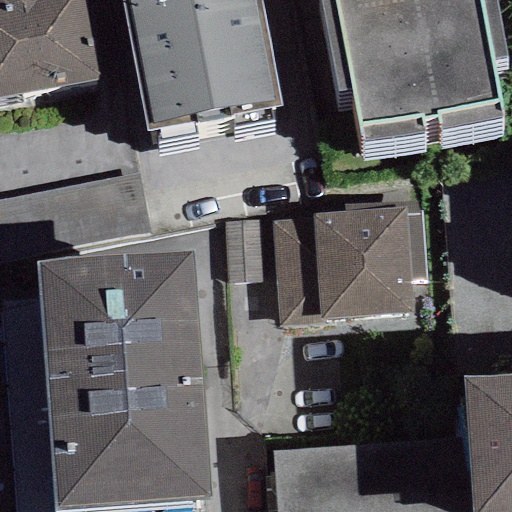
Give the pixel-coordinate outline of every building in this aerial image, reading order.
[(0,0),(0,91),(102,72),(87,0),(0,0)] [(260,0),(122,0),(146,119),(279,97),(260,0)] [(320,0),(334,76),(352,73),(362,129),(499,104),(498,99),(503,99),(493,45),(506,43),(497,0),(320,0)] [(0,257),(152,228),(140,168),(0,194),(0,257)] [(404,208),(268,219),(273,282),(277,327),(319,324),(319,319),(412,312),(410,285),(426,284),(420,212),(405,213),(404,208)] [(227,285),(273,282),(268,219),(222,222),(227,285)] [(198,511),(196,486),(210,485),(192,251),(38,263),(40,296),(0,299),(0,312),(14,511),(198,511)] [(511,511),(511,377),(462,381),(466,445),(470,511),(511,511)] [(470,511),(466,445),(271,457),(274,511),(470,511)]
